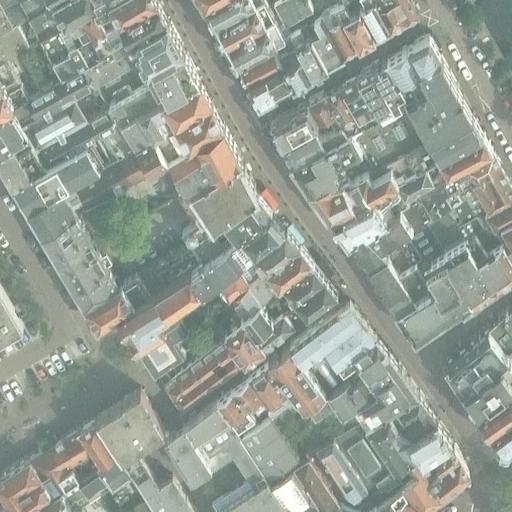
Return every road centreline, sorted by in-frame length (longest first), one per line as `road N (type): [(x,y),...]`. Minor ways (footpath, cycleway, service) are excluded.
road 1 (residential): [(245,119),(280,186),(416,355)]
road 2 (residential): [(245,119),(446,11)]
road 3 (residential): [(0,207),(64,317),(56,339),(0,373)]
road 4 (residential): [(511,133),(446,11)]
road 5 (residential): [(416,355),(488,473)]
road 6 (residential): [(182,0),(245,119)]
